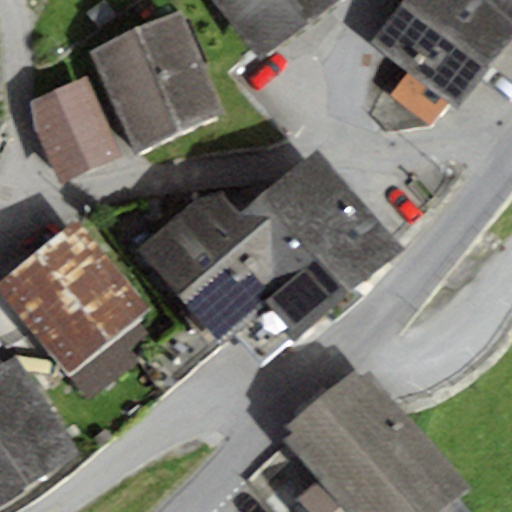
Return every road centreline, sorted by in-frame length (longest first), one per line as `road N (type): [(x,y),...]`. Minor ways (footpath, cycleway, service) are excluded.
road 1 (residential): [(0,206),(83,206),(335,138)]
road 2 (residential): [(44,511),(188,413),(257,435)]
road 3 (tertiary): [(362,338),(511,159)]
road 4 (residential): [(362,338),(395,351),(429,343),(511,269)]
road 5 (residential): [(335,138),(511,147)]
road 6 (residential): [(335,138),(373,0)]
road 7 (tertiary): [(257,435),(362,338)]
